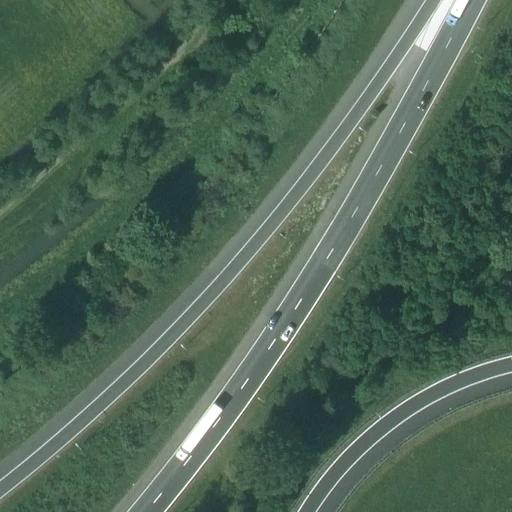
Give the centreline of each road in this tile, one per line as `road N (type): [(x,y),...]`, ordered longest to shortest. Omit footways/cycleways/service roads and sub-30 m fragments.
road 1 (motorway): [(436,0),(286,209),(96,412),(0,492)]
road 2 (motorway): [(467,0),(321,267),(213,428),(142,511)]
road 3 (motorway): [(306,511),(342,463),(404,408),(511,363)]
